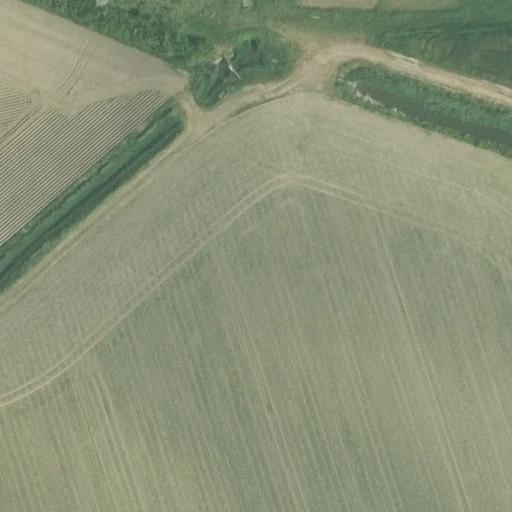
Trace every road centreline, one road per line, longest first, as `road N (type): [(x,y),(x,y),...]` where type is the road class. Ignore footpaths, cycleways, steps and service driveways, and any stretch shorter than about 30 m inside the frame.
road 1 (track): [(182,94),(203,118),(195,134),(0,304)]
road 2 (track): [(203,118),(332,55),(367,54)]
road 3 (track): [(511,104),(367,54)]
